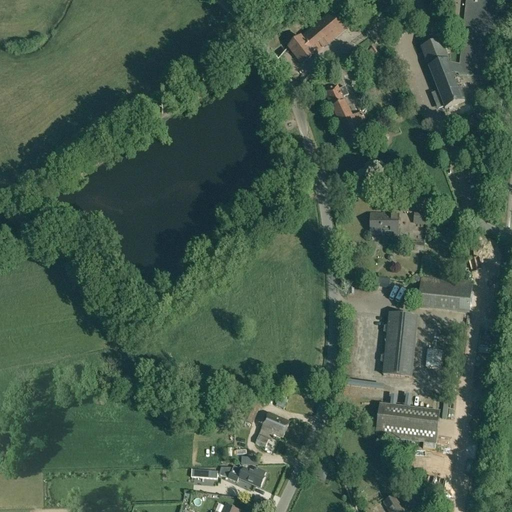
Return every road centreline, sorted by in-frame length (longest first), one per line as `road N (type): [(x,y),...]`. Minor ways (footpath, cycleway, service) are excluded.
road 1 (unclassified): [(279,511),(323,409),(329,374),(329,243),(320,185)]
road 2 (unclassified): [(320,185),(292,92),(224,0)]
road 3 (residential): [(511,240),(408,195),(320,185)]
